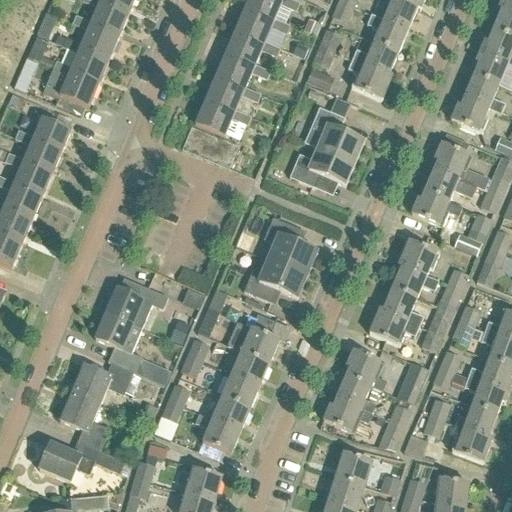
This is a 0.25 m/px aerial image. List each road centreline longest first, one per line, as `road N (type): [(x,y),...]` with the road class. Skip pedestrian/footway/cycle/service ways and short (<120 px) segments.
road 1 (residential): [(463,0),(262,469),(252,511)]
road 2 (residential): [(0,456),(191,0)]
